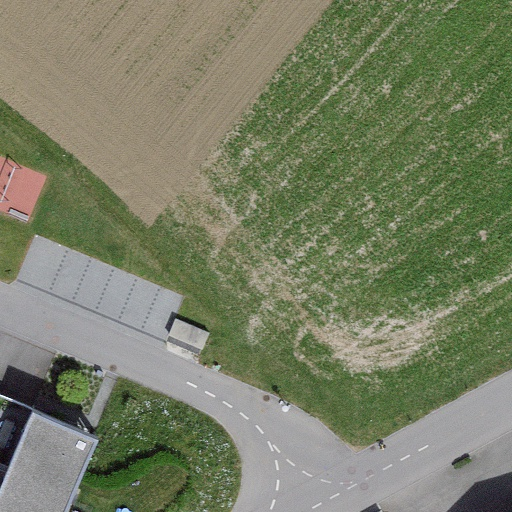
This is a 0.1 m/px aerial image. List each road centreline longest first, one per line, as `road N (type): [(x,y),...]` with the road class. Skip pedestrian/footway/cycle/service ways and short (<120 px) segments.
road 1 (residential): [(0,302),(171,370),(261,426),(316,505)]
road 2 (unclassified): [(511,394),(316,505)]
